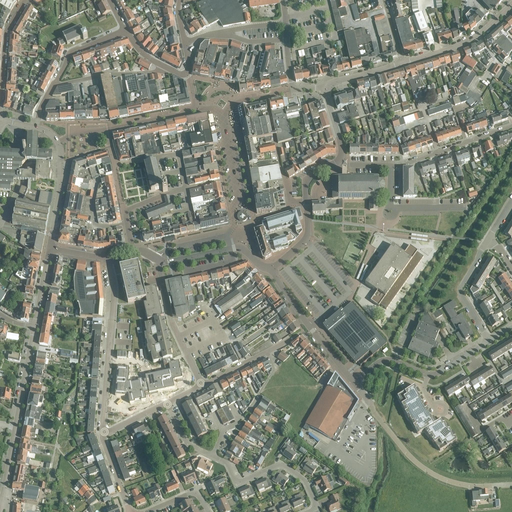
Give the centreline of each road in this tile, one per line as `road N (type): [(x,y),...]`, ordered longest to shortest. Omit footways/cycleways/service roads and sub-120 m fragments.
road 1 (residential): [(104,432),(114,287),(107,257)]
road 2 (tertiary): [(1,500),(34,327)]
road 3 (residential): [(352,382),(386,359),(434,374),(488,341)]
road 4 (residential): [(307,511),(315,503),(305,481),(284,466),(238,482),(212,455)]
road 5 (residential): [(222,110),(238,195),(230,206),(229,249)]
road 6 (residential): [(57,143),(195,110)]
road 7 (residential): [(352,382),(271,267)]
road 8 (residential): [(447,480),(406,453),(352,382)]
road 9 (residential): [(200,383),(171,322),(157,259)]
road 10 (residential): [(389,164),(511,126)]
road 11 (residential): [(401,62),(471,40),(511,4)]
road 12 (residential): [(306,201),(290,202),(265,95)]
road 13 (residential): [(266,352),(272,370),(239,420),(223,429),(212,455)]
road 14 (residential): [(488,341),(459,287),(490,236)]
